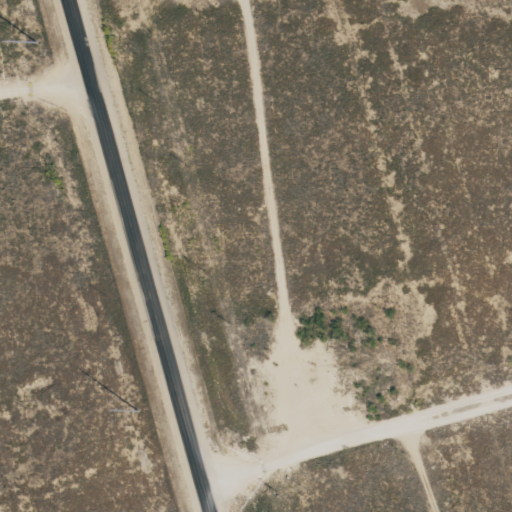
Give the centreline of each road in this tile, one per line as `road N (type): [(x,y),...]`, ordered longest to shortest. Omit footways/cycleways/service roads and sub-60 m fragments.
road 1 (secondary): [(208,511),(67,0)]
road 2 (track): [(511,392),(199,481)]
